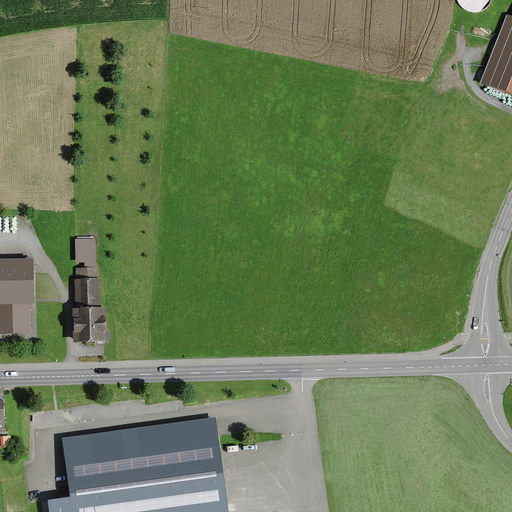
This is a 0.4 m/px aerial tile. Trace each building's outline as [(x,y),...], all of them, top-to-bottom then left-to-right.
[(511,11),(508,10),(482,88),(511,98),(511,11)] [(32,260),(0,261),(0,335),(34,334),(32,260)] [(105,280),(77,281),(78,344),(111,344),(111,312),(105,310),(105,280)] [(7,391),(0,391),(0,436),(11,435),(7,391)] [(235,511),(219,416),(63,438),(73,511),(235,511)]
